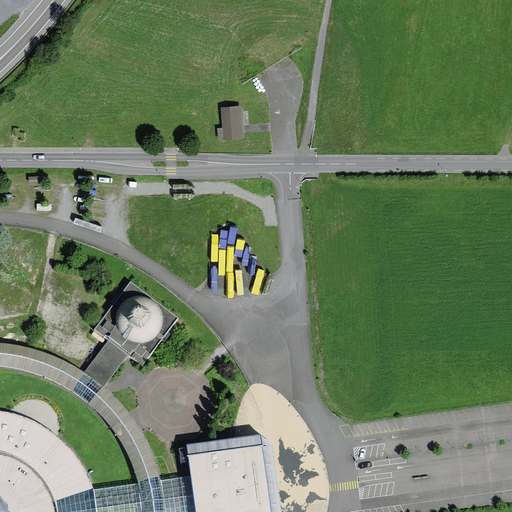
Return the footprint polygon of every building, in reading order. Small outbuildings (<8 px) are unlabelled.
[(223,126),(217,127),(218,138),(224,137),(224,139),(243,138),(240,104),(221,106),(223,126)] [(19,128),(13,127),(12,135),(20,136),(19,140),(24,140),(25,132),(19,132),(19,128)] [(236,223),(222,230),(232,249),(246,242),(236,223)] [(241,251),(227,257),(234,271),(248,265),(241,251)] [(179,319),(131,282),(94,330),(108,341),(128,356),(135,361),(142,367),(179,319)] [(195,511),(191,476),(182,478),(161,480),(154,458),(144,437),(142,434),(132,418),(128,414),(117,401),(110,394),(103,388),(108,382),(123,363),(128,356),(108,341),(84,373),(82,372),(62,361),(41,352),(19,347),(0,344),(0,511),(195,511)] [(281,511),(272,444),(261,435),(235,439),(186,445),(191,476),(195,511),(281,511)]
